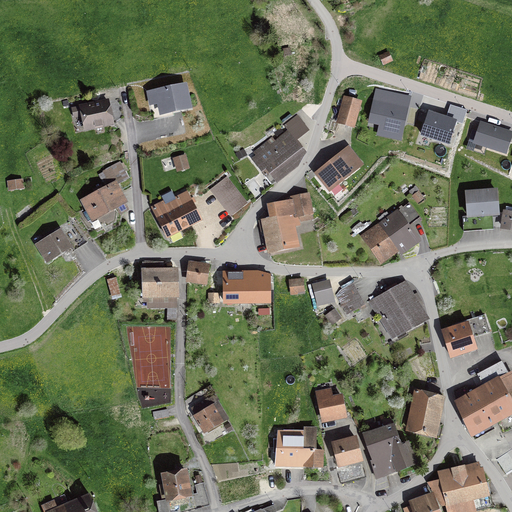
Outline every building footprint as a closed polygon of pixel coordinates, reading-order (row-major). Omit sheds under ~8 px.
[(148,93),(154,119),(173,115),(172,111),(190,107),(185,85),(148,93)] [(409,97),(376,89),(368,122),(380,125),(377,135),(399,140),(409,97)] [(360,102),(339,96),(331,120),(353,126),(360,102)] [(123,116),(120,98),(72,108),(74,117),(82,115),(85,129),(112,123),(123,116)] [(422,135),(448,143),(455,122),(460,123),(463,113),(449,109),(446,119),(429,113),(422,135)] [(284,125),(289,130),(271,146),(267,142),(254,152),(257,157),(252,160),(272,184),(292,169),(299,162),(305,152),(296,139),(308,130),(297,115),(284,125)] [(482,123),(475,143),(505,152),(511,133),(482,123)] [(344,152),(316,174),(329,190),(356,168),(344,152)] [(174,158),(178,170),(187,167),(184,155),(174,158)] [(105,172),(110,182),(117,178),(119,182),(127,178),(120,164),(105,172)] [(211,190),(231,215),(246,203),(226,178),(211,190)] [(10,189),(22,187),(21,180),(9,182),(10,189)] [(82,200),(87,210),(93,207),(97,215),(123,201),(114,183),(82,200)] [(167,237),(201,219),(185,188),(174,194),(175,196),(152,208),(167,237)] [(496,190),(467,192),(469,216),(492,214),(497,214),(496,190)] [(412,196),(416,201),(422,196),(419,191),(412,196)] [(297,216),(311,213),(308,194),(292,198),(293,201),(274,205),(274,206),(270,207),(273,218),(290,214),(293,225),(299,224),(297,216)] [(362,237),(380,262),(399,249),(401,253),(419,241),(407,224),(418,216),(409,203),(380,224),(379,222),(373,227),(375,228),(362,237)] [(511,228),(511,213),(505,212),(502,227),(511,228)] [(290,214),(273,218),(262,220),(269,253),(298,247),(293,225),(290,214)] [(462,217),(463,231),(493,229),(492,214),(469,216),(462,217)] [(70,247),(69,245),(70,244),(74,251),(87,242),(73,223),(50,237),(49,235),(43,239),(44,241),(37,245),(47,261),(70,247)] [(190,263),(188,280),(206,283),(209,266),(190,263)] [(177,296),(176,271),(142,272),(143,296),(177,296)] [(209,287),(209,293),(218,293),(218,302),(269,301),(269,283),(273,283),(273,277),(257,273),(225,273),(225,277),(215,277),(215,287),(209,287)] [(116,278),(107,280),(112,298),(120,295),(116,278)] [(292,282),(293,292),(304,291),(303,281),(292,282)] [(312,285),(317,304),(333,301),(328,281),(312,285)] [(371,300),(394,338),(428,319),(418,302),(421,300),(417,294),(414,295),(405,281),(371,300)] [(348,314),(365,305),(353,283),(335,293),(348,314)] [(218,302),(218,293),(209,293),(209,303),(218,303),(218,302)] [(326,315),(332,323),(339,318),(333,310),(326,315)] [(476,348),(473,337),(489,332),(484,315),(467,320),(468,323),(443,331),(450,356),(476,348)] [(456,402),(471,435),(511,411),(511,375),(511,373),(509,374),(502,361),(479,373),(486,387),(470,395),(466,386),(454,392),(456,402)] [(416,389),(408,429),(436,436),(443,396),(416,389)] [(317,392),(322,417),(344,413),(341,396),(331,398),(330,390),(317,392)] [(191,419),(200,434),(222,421),(219,415),(224,412),(219,403),(207,409),(203,402),(192,409),(196,416),(191,419)] [(153,412),(154,419),(168,416),(167,409),(153,412)] [(395,425),(364,435),(372,460),(371,460),(376,478),(415,462),(407,442),(401,444),(395,425)] [(277,448),(269,447),(268,459),(275,460),(275,465),(304,465),(304,466),(322,467),(323,450),(315,450),(315,430),(303,430),(303,428),(294,428),(294,431),(278,431),(277,448)] [(333,443),(339,465),(361,459),(355,438),(333,443)] [(511,470),(511,448),(496,459),(506,474),(511,470)] [(446,505),(447,511),(465,511),(491,506),(485,481),(480,470),(478,464),(438,472),(440,480),(428,483),(441,506),(446,505)] [(167,497),(168,499),(169,499),(190,495),(185,470),(163,474),(165,484),(159,485),(162,498),(167,497)] [(247,473),(234,477),(239,491),(249,488),(261,489),(262,474),(247,473)] [(199,501),(208,498),(203,482),(195,485),(199,501)] [(96,511),(89,495),(57,509),(54,501),(42,506),(44,511),(96,511)] [(438,511),(433,497),(404,507),(405,511),(438,511)] [(169,511),(169,499),(168,499),(157,501),(159,511),(169,511)]
